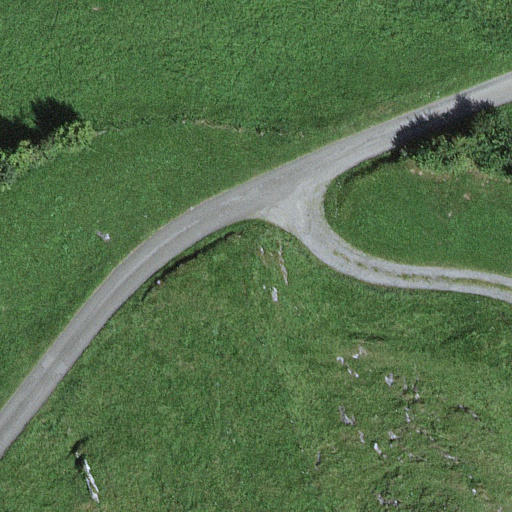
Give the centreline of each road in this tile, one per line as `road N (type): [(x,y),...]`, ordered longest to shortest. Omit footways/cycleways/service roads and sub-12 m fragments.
road 1 (track): [(0,436),(134,272),(200,222),(511,83)]
road 2 (track): [(288,177),(300,214),(335,255),(388,277),(511,289)]
